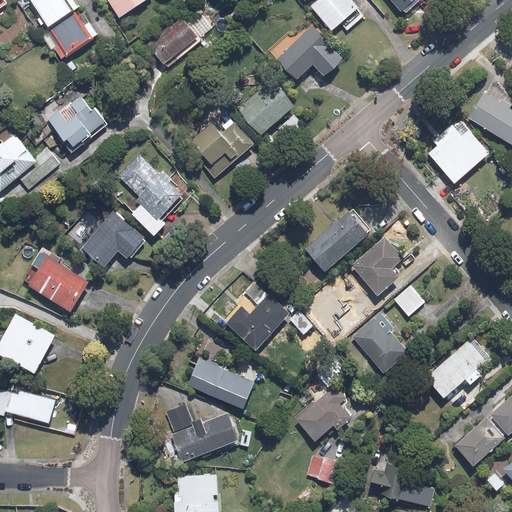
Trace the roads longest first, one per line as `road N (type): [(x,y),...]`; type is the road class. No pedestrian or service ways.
road 1 (tertiary): [(107,477),(127,374),(173,295),(358,129)]
road 2 (residential): [(511,305),(358,129)]
road 3 (tertiary): [(358,129),(509,0)]
